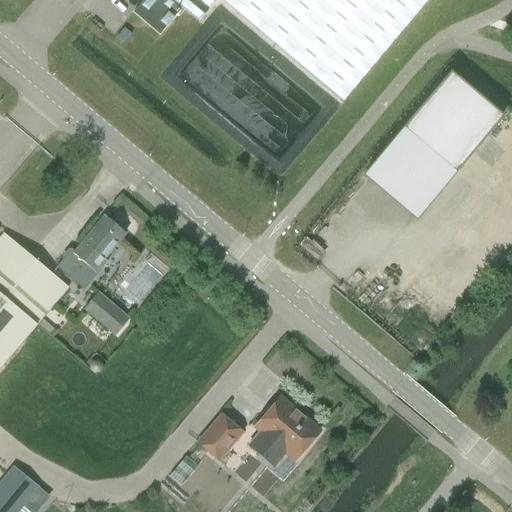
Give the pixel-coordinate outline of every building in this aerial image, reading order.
[(176,9),(165,0),(138,0),(129,12),(130,13),(155,33),(176,9)] [(171,0),(197,21),(214,0),(221,0),(341,101),(426,0),(171,0)] [(123,28),(115,37),(122,44),(131,34),(123,28)] [(501,116),(449,72),(364,173),(416,217),(501,116)] [(71,281),(84,264),(96,274),(105,262),(102,260),(124,234),(102,216),(71,253),(70,252),(64,259),(63,258),(55,268),(71,281)] [(0,366),(36,324),(53,338),(58,333),(41,319),(67,288),(3,233),(0,236),(0,366)] [(113,336),(126,319),(96,294),(83,310),(113,336)] [(293,461),(319,430),(279,397),(253,427),(259,432),(248,445),(265,460),(276,446),(293,461)] [(218,460),(241,433),(220,415),(197,442),(218,460)] [(182,483),(198,464),(187,455),(171,474),(182,483)]
